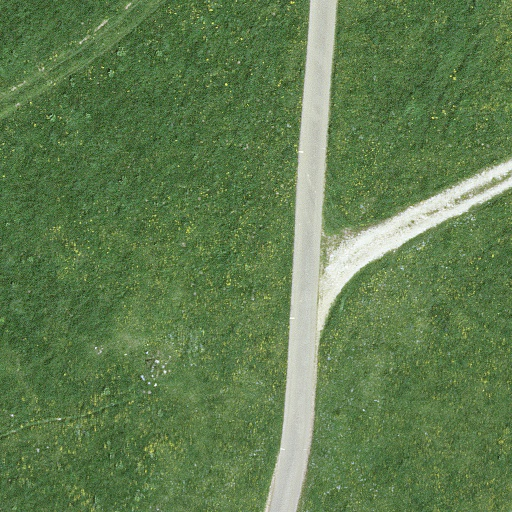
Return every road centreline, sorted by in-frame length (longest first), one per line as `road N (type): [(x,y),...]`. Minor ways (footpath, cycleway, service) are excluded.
road 1 (unclassified): [(294,511),(332,0)]
road 2 (track): [(314,282),(511,180)]
road 3 (track): [(150,0),(0,106)]
